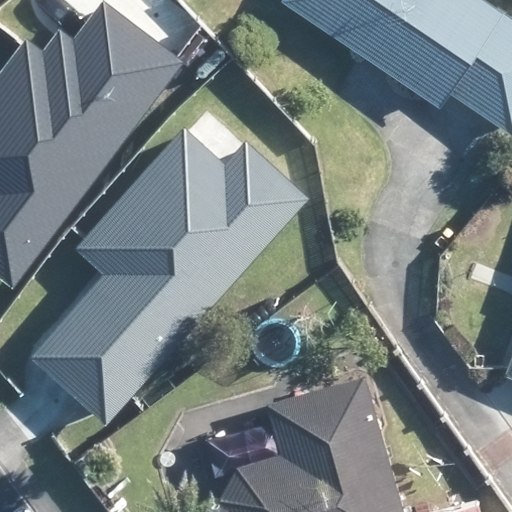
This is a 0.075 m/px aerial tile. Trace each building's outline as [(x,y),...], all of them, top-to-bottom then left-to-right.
[(501,127),(504,130),(511,118),(511,20),(481,0),(277,0),(359,55),(387,73),(428,100),(439,86),(501,127)] [(243,217),(235,172),(225,120),(155,132),(62,148),(64,157),(0,168),(0,235),(3,252),(80,239),(81,245),(121,238),(215,222),(243,217)] [(246,177),(254,232),(281,226),(272,171),(246,177)] [(511,328),(496,371),(506,374),(511,376),(511,328)] [(394,511),(354,373),(259,401),(274,450),(231,462),(211,497),(201,502),(194,511),(394,511)]
